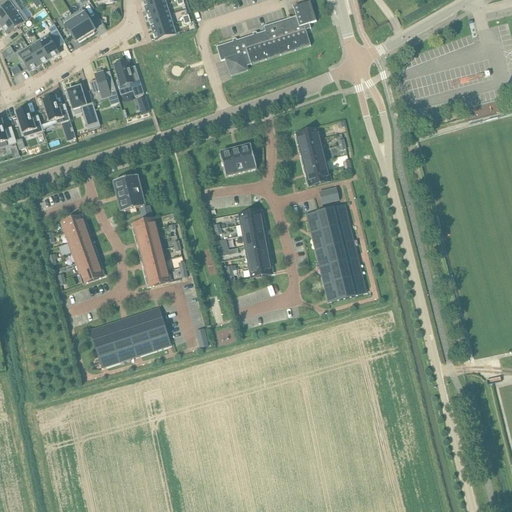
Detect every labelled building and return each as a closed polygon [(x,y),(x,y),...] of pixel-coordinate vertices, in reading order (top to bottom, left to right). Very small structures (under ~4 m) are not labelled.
[(145,0),(142,1),(145,12),(167,5),(165,0),(145,0)] [(14,1),(0,11),(0,26),(21,11),(14,1)] [(266,32),(217,48),(222,62),(226,60),(232,77),(248,72),(247,67),(311,47),(306,31),(311,29),(309,24),(317,22),(310,3),(294,8),(297,17),(264,27),(266,32)] [(167,5),(145,12),(149,22),(170,15),(167,5)] [(82,10),(72,16),(87,39),(94,34),(93,33),(95,31),(82,10)] [(21,11),(0,26),(7,36),(28,20),(27,19),(22,11),(21,11)] [(170,15),(149,22),(152,32),(173,25),(170,15)] [(72,16),(63,22),(76,43),(78,42),(79,43),(87,39),(72,16)] [(173,25),(152,32),(155,42),(155,43),(177,36),(173,25)] [(48,37),(38,43),(49,60),(59,54),(48,37)] [(38,43),(29,49),(39,66),(49,60),(38,43)] [(29,49),(19,55),(30,72),(39,66),(29,49)] [(128,61),(113,66),(118,82),(116,82),(121,97),(133,93),(135,98),(144,95),(135,67),(130,69),(128,61)] [(21,65),(15,69),(18,74),(24,70),(21,65)] [(96,81),(89,83),(94,96),(97,95),(100,102),(108,100),(111,107),(120,104),(110,72),(104,74),(103,72),(94,75),(96,81)] [(81,86),(66,91),(73,112),(81,110),(87,128),(99,124),(93,104),(87,106),(81,86)] [(53,99),(53,97),(45,100),(46,101),(43,102),(50,123),(56,120),(58,125),(62,124),(68,142),(76,140),(70,121),(66,109),(60,111),(56,98),(53,99)] [(24,138),(43,132),(39,120),(33,122),(29,109),(26,110),(26,109),(18,111),(19,113),(16,113),(24,138)] [(0,144),(8,142),(9,146),(17,144),(13,131),(6,133),(2,121),(0,121),(0,144)] [(301,145),(319,140),(316,129),(298,134),(301,145)] [(319,140),(301,145),(303,155),(321,151),(319,140)] [(220,154),(226,178),(257,170),(251,146),(238,150),(238,149),(233,151),(220,154)] [(321,151),(303,155),(306,166),(324,161),(321,151)] [(324,161),(306,166),(309,176),(327,172),(324,161)] [(327,172),(309,176),(311,187),(329,183),(327,172)] [(143,222),(153,220),(149,207),(145,208),(137,177),(114,182),(117,196),(118,200),(118,201),(122,214),(139,209),(140,212),(141,214),(143,222)] [(319,193),(322,205),(340,201),(337,189),(319,193)] [(330,228),(346,225),(344,219),(345,218),(344,211),(343,211),(341,207),(326,211),(330,228)] [(243,226),(261,222),(259,211),(241,215),(243,226)] [(330,228),(326,211),(310,214),(311,219),(310,219),(312,227),(313,227),(314,232),(330,228)] [(67,233),(84,227),(80,217),(63,223),(67,233)] [(153,220),(143,222),(135,224),(138,235),(156,230),(153,219),(153,220)] [(263,233),(261,222),(243,226),(245,236),(263,233)] [(330,228),(334,246),(350,242),(349,236),(350,236),(348,229),(347,229),(346,225),(330,228)] [(88,237),(84,227),(67,233),(70,243),(88,237)] [(330,228),(314,232),(315,237),(314,237),(316,244),(317,244),(319,250),(334,246),(330,228)] [(156,230),(138,235),(140,245),(158,241),(156,230)] [(263,233),(245,236),(247,247),(265,244),(263,233)] [(91,247),(88,237),(70,243),(74,254),(91,247)] [(158,241),(140,245),(143,256),(161,251),(158,241)] [(334,246),(339,264),(354,260),(353,256),(354,255),(353,248),(352,248),(350,242),(334,246)] [(267,254),(265,244),(247,247),(249,258),(267,254)] [(334,246),(319,250),(320,256),(319,256),(321,264),(322,263),(323,268),(339,264),(334,246)] [(91,247),(74,254),(78,264),(95,258),(91,247)] [(161,251),(143,256),(146,266),(164,262),(161,251)] [(267,254),(249,258),(251,268),(269,265),(267,254)] [(99,268),(95,258),(78,264),(81,274),(99,268)] [(343,281),(359,277),(357,271),(358,271),(357,264),(355,264),(354,260),(339,264),(343,281)] [(164,262),(146,266),(148,277),(166,272),(164,262)] [(339,264),(323,268),(324,272),(323,272),(325,279),(326,279),(327,285),(343,281),(339,264)] [(271,276),(269,265),(251,268),(253,279),(271,276)] [(99,268),(81,274),(85,285),(102,278),(99,268)] [(166,272),(148,277),(151,288),(169,283),(166,272)] [(232,272),(227,273),(229,278),(230,285),(231,285),(233,284),(235,283),(235,282),(233,277),(232,272)] [(343,281),(347,299),(363,295),(362,290),(363,290),(361,283),(360,283),(359,277),(343,281)] [(343,281),(327,285),(329,291),(328,291),(329,299),(331,298),(332,303),(347,299),(343,281)] [(148,334),(165,328),(160,313),(156,314),(155,313),(148,315),(149,316),(143,318),(148,334)] [(126,324),(131,339),(148,334),(143,318),(137,320),(137,319),(129,322),(130,323),(126,324)] [(114,328),(108,330),(113,345),(131,339),(126,324),(122,325),(121,324),(114,327),(114,328)] [(165,328),(148,334),(153,349),(159,347),(159,348),(166,346),(166,345),(170,343),(165,328)] [(91,335),(96,351),(113,345),(108,330),(103,331),(102,330),(95,333),(95,334),(91,335)] [(196,332),(200,349),(208,347),(204,330),(196,332)] [(131,339),(136,355),(140,353),(140,354),(147,352),(147,351),(153,349),(148,334),(131,339)] [(131,339),(113,345),(118,360),(124,358),(125,359),(132,357),(132,356),(136,355),(131,339)] [(113,362),(118,360),(113,345),(96,351),(101,366),(105,365),(106,366),(113,363),(113,362)]
